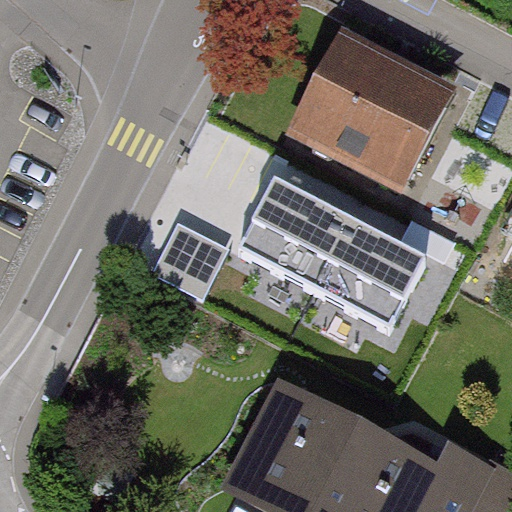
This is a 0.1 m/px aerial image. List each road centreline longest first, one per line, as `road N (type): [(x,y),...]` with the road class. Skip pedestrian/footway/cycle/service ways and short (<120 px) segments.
road 1 (residential): [(0,384),(74,267),(172,66)]
road 2 (residential): [(373,0),(511,72)]
road 3 (residential): [(58,0),(172,66)]
